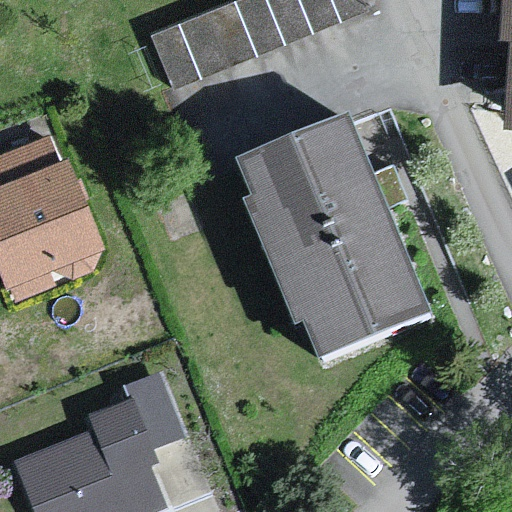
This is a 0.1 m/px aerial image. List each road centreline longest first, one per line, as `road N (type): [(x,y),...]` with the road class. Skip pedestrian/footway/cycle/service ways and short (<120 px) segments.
road 1 (residential): [(404,0),(511,239)]
road 2 (residential): [(511,396),(404,511)]
